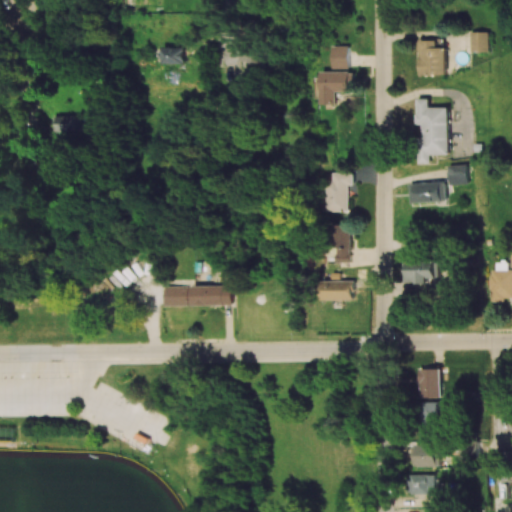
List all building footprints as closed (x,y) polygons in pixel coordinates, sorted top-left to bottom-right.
[(490,31),(472,31),(472,50),(490,50),(490,31)] [(447,74),(446,38),(420,39),(421,74),(447,74)] [(350,45),(334,45),(334,68),(351,68),(350,45)] [(184,47),(164,47),(163,62),(184,63),(184,47)] [(237,48),(238,63),(267,62),(266,47),(237,48)] [(338,104),(338,91),(356,91),(356,71),(324,71),(323,103),(338,104)] [(450,106),(431,107),(431,98),(418,98),(419,124),(424,124),(424,139),(419,139),(419,163),(432,163),(432,154),(451,154),(450,106)] [(74,116),(51,115),(50,131),(73,132),(74,116)] [(470,164),(451,164),(451,184),(470,184),(470,164)] [(330,180),(329,211),(351,211),(351,184),(355,184),(356,172),(336,172),(336,181),(330,180)] [(447,181),(411,182),(411,202),(448,200),(447,181)] [(353,261),(352,224),(337,224),(338,262),(353,261)] [(511,252),(511,253),(511,260),(498,261),(498,269),(492,269),(492,302),(506,302),(506,297),(511,297),(511,252)] [(409,282),(438,282),(438,261),(410,261),(409,282)] [(356,280),(323,281),(324,300),(356,299),(356,280)] [(187,285),(165,286),(165,305),(188,305),(187,285)] [(232,285),(193,285),(193,305),(233,304),(232,285)] [(444,368),(423,368),(422,397),(444,398),(444,368)] [(444,401),(426,401),(425,427),(443,428),(444,401)] [(415,444),(416,466),(443,465),(442,443),(415,444)] [(411,474),(411,494),(439,494),(438,474),(411,474)]
